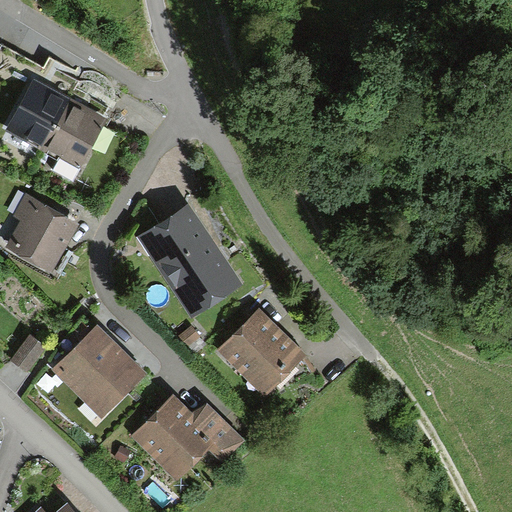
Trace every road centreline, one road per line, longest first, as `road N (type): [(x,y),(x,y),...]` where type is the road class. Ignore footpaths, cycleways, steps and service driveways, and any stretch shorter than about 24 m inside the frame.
road 1 (track): [(189,96),(271,234),(388,376),(468,511)]
road 2 (residential): [(189,96),(99,239),(90,267),(113,315),(206,407)]
road 3 (residential): [(0,0),(142,89),(189,96)]
road 4 (residential): [(106,511),(23,424)]
